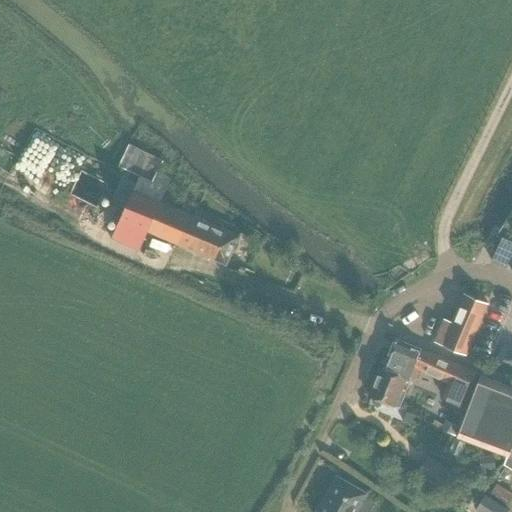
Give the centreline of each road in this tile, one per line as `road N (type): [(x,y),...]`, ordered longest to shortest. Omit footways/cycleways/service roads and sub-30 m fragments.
road 1 (residential): [(284,507),(377,324)]
road 2 (residential): [(511,280),(450,273),(377,324)]
